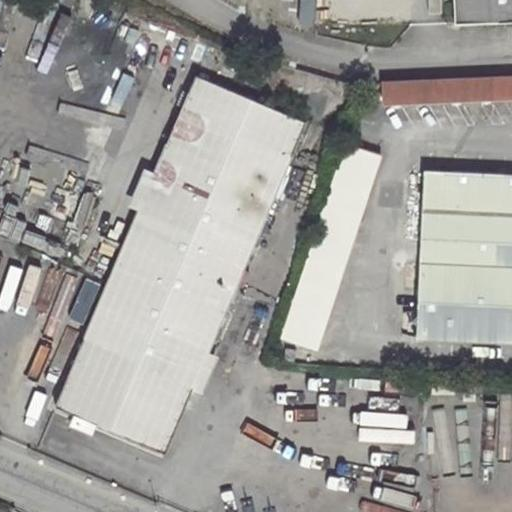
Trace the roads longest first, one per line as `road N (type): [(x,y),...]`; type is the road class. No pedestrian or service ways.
road 1 (unknown): [(166,511),(363,48)]
road 2 (unknown): [(0,120),(31,120),(120,148)]
